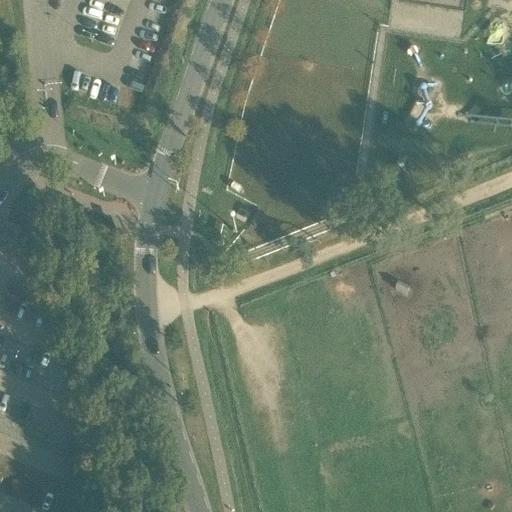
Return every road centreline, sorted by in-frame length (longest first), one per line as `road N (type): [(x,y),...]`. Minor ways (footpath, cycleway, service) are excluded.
road 1 (tertiary): [(196,511),(152,348),(145,261),(156,194),(220,0)]
road 2 (track): [(221,294),(511,183)]
